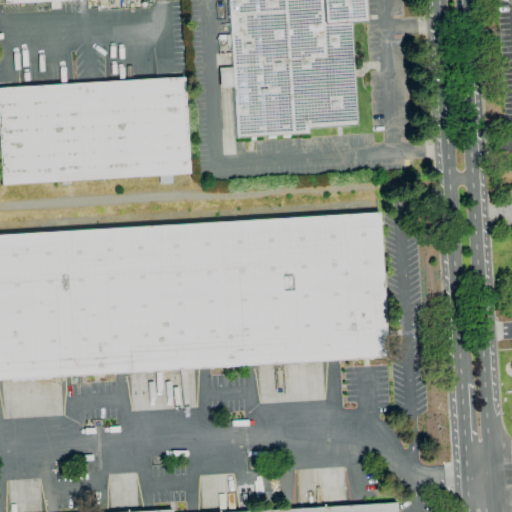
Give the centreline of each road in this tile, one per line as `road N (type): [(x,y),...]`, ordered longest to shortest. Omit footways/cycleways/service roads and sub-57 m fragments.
road 1 (primary): [(438,0),(461,384)]
road 2 (primary): [(483,360),(461,0)]
